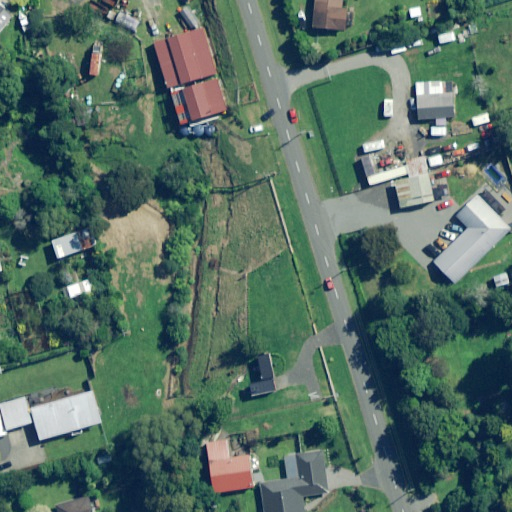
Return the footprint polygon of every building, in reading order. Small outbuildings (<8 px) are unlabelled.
[(0,0),(0,36),(15,19),(3,8),(9,3),(5,0),(0,0)] [(316,0),(313,28),(348,31),(350,7),(339,6),(339,0),(316,0)] [(418,22),(425,20),(422,6),(410,9),(412,18),(417,17),(418,22)] [(216,74),(202,28),(167,39),(154,43),(168,89),(170,88),(181,125),(194,122),(228,111),(218,79),(216,74)] [(456,94),(418,94),(418,119),(435,119),(435,126),(446,127),(446,117),(456,117),(456,94)] [(91,105),(73,110),(77,127),(95,122),(91,105)] [(353,120),(355,141),(364,140),(363,133),(376,132),(374,118),(353,120)] [(434,201),(425,157),(387,165),(391,183),(396,182),(401,209),(434,201)] [(391,193),(390,186),(372,190),(374,197),(391,193)] [(511,230),(478,196),(457,217),(469,229),(434,262),(455,284),(511,230)] [(91,248),(85,230),(53,241),(59,259),(91,248)] [(86,299),(84,294),(93,291),(89,280),(62,289),(66,300),(74,297),(76,303),(86,299)] [(55,394),(57,402),(32,409),(41,441),(103,423),(94,392),(67,399),(65,391),(55,394)] [(32,424),(26,398),(0,405),(7,430),(32,424)] [(304,511),(303,497),(330,493),(321,430),(294,434),(297,454),(286,455),(290,479),(261,483),(265,511),(304,511)] [(207,442),(210,462),(215,493),(260,485),(257,469),(263,468),(260,454),(231,459),(227,438),(207,442)] [(92,511),(89,498),(56,507),(57,511),(92,511)]
